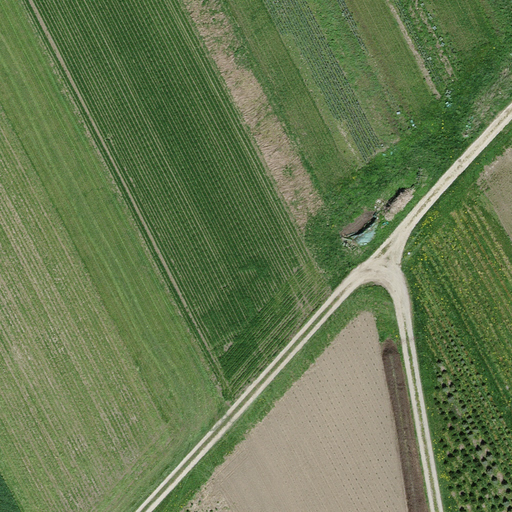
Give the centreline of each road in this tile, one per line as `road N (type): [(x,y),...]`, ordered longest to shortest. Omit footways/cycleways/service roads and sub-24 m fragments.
road 1 (track): [(511,99),(372,252),(427,511)]
road 2 (track): [(134,511),(372,252)]
